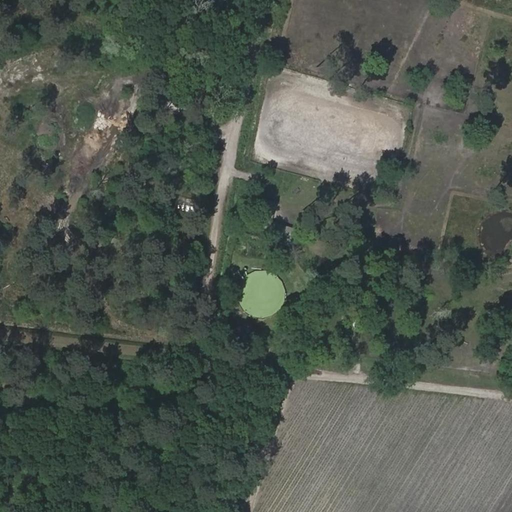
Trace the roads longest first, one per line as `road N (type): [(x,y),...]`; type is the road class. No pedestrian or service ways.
road 1 (track): [(0,335),(511,397)]
road 2 (track): [(292,373),(245,511)]
